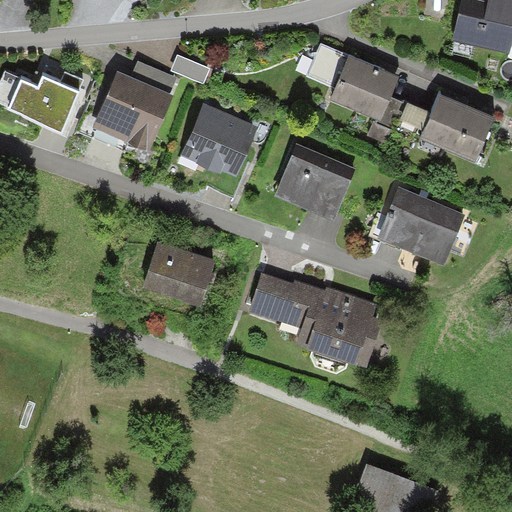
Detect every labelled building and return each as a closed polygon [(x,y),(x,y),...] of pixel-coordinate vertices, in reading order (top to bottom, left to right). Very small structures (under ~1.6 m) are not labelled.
[(511,0),(487,0),(488,1),(481,0),(461,0),(453,37),(457,40),(454,51),(470,55),(473,44),(509,53),(511,40),(511,0)] [(400,76),(322,43),(308,76),(331,86),(326,97),(392,125),(402,102),(391,97),(400,76)] [(210,68),(178,55),(172,70),(204,84),(210,68)] [(132,76),(118,70),(92,128),(148,152),(174,94),(171,93),(178,78),(139,61),(132,76)] [(39,82),(7,68),(0,83),(0,102),(64,130),(83,89),(44,72),(39,82)] [(482,110),(437,90),(429,109),(407,99),(392,134),(418,145),(421,137),(476,161),(495,116),(482,110)] [(256,125),(203,102),(180,156),(222,174),(223,170),(235,175),(256,125)] [(356,169),(297,144),(275,194),(334,219),(356,169)] [(465,215),(398,186),(376,238),(443,266),(465,215)] [(215,254),(161,235),(145,280),(199,299),(209,273),(215,254)] [(295,284),(263,274),(251,312),(300,328),(295,346),(367,370),(387,307),(328,287),(327,290),(314,286),(296,280),(295,284)] [(375,511),(423,511),(432,488),(367,464),(352,503),(375,511)]
